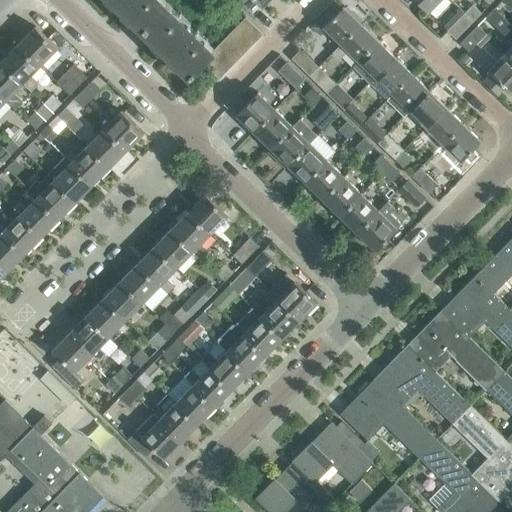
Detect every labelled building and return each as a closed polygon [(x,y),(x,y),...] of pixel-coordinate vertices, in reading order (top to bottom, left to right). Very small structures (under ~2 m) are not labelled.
[(108,0),(141,32),(168,5),(163,0),(108,0)] [(262,6),(268,0),(237,0),(248,10),(256,1),(262,6)] [(438,0),(416,0),(428,11),(438,0)] [(511,0),(502,0),(511,8),(511,6),(511,0)] [(472,22),(481,13),(472,4),(464,13),(472,22)] [(168,5),(141,32),(189,79),(204,63),(213,54),(216,51),(214,49),(203,39),(202,41),(195,34),(196,32),(168,5)] [(341,43),(360,23),(359,22),(359,19),(355,14),(352,14),(343,6),(335,15),(329,9),(311,27),(320,35),(326,28),(341,43)] [(494,25),(502,17),(494,8),(485,17),(494,25)] [(456,39),(472,22),(464,13),(447,30),(456,39)] [(236,26),(253,43),(262,34),(245,17),(236,26)] [(511,25),(502,17),(494,25),(509,40),(511,37),(511,38),(511,45),(505,53),(511,59),(511,25)] [(358,60),(378,40),(360,23),(341,43),(358,60)] [(476,44),(486,34),(477,25),(460,43),(469,51),(476,44)] [(35,26),(18,43),(40,65),(57,48),(35,26)] [(245,52),(253,43),(236,26),(228,35),(245,52)] [(486,34),(476,44),(480,48),(490,38),(486,34)] [(245,52),(228,35),(219,44),(237,60),(245,52)] [(370,82),(395,57),(378,40),(358,60),(353,65),(370,82)] [(40,65),(18,43),(1,61),(23,82),(23,83),(31,91),(39,83),(30,75),(40,65)] [(213,54),(228,69),(237,60),(219,44),(214,49),(216,51),(213,54)] [(309,75),(318,67),(301,50),(292,58),(309,75)] [(511,59),(505,53),(488,70),(491,73),(484,81),(498,94),(505,87),(511,93),(511,59)] [(213,54),(204,63),(219,78),(228,69),(213,54)] [(387,99),(412,73),(395,57),(370,82),(387,99)] [(23,82),(1,61),(0,61),(0,93),(6,99),(23,83),(23,82)] [(296,88),(305,79),(287,62),(278,71),(296,88)] [(70,94),(87,77),(74,64),(57,81),(70,94)] [(327,92),(335,84),(318,67),(309,75),(327,92)] [(409,110),(429,90),(412,73),(387,99),(404,116),(410,110),(409,110)] [(83,107),(100,90),(91,81),(74,98),(83,107)] [(344,109),(352,100),(335,84),(327,92),(344,109)] [(313,105),(322,96),(312,87),(304,96),(313,105)] [(427,127),(446,107),(429,90),(409,110),(410,110),(427,127)] [(253,131),(275,108),(258,91),(236,114),(253,131)] [(53,111),(62,102),(53,94),(44,103),(53,111)] [(361,126),(369,117),(352,100),(344,109),(361,126)] [(44,103),(36,111),(45,120),(53,111),(44,103)] [(330,122),(339,113),(330,104),(321,113),(330,122)] [(67,124),(75,115),(66,107),(57,116),(67,124)] [(446,107),(427,127),(444,144),(463,124),(446,107)] [(271,148),(292,125),(275,108),(253,131),(271,148)] [(98,119),(105,126),(128,148),(145,131),(122,109),(112,119),(105,112),(98,119)] [(36,128),(45,120),(36,111),(27,120),(36,128)] [(67,124),(57,116),(40,133),(49,141),(58,133),(57,131),(65,123),(66,124),(67,124)] [(378,142),(386,134),(369,117),(361,126),(378,142)] [(288,165),(310,142),(310,143),(317,135),(300,118),(293,126),(292,125),(271,148),(278,155),(275,157),(286,167),(288,165)] [(347,139),(356,130),(347,121),(338,130),(347,139)] [(463,124),(444,144),(461,160),(480,141),(463,124)] [(88,144),(110,166),(128,148),(105,126),(88,144)] [(19,146),(28,137),(19,128),(10,137),(19,146)] [(386,134),(378,142),(386,151),(395,142),(386,134)] [(365,155),(373,146),(364,137),(355,146),(365,155)] [(32,159),(41,150),(32,141),(24,150),(32,159)] [(288,165),(305,182),(327,160),(310,143),(310,142),(288,165)] [(65,156),(92,184),(110,166),(88,144),(76,156),(71,150),(65,156)] [(0,160),(2,163),(11,154),(2,146),(0,147),(0,160)] [(395,159),(403,167),(412,159),(403,150),(395,159)] [(382,172),(391,163),(381,154),(373,163),(382,172)] [(48,173),(76,201),(92,184),(65,156),(48,173)] [(15,176),(24,167),(15,159),(7,167),(15,176)] [(327,160),(305,182),(323,199),(345,176),(327,160)] [(391,181),(400,172),(391,163),(382,172),(391,181)] [(429,193),(438,184),(420,167),(412,176),(429,193)] [(37,196),(59,218),(76,201),(48,173),(39,183),(36,180),(28,189),(36,197),(37,196)] [(340,216),(362,193),(345,176),(323,199),(340,216)] [(417,206),(425,197),(407,180),(399,189),(417,206)] [(215,186),(207,195),(234,221),(242,212),(215,186)] [(205,193),(188,210),(211,232),(228,215),(205,193)] [(358,233),(379,211),(362,193),(340,216),(358,233)] [(42,236),(59,218),(37,196),(36,197),(27,206),(20,200),(13,207),(19,214),(42,236)] [(375,250),(397,228),(401,223),(391,214),(396,209),(388,202),(379,211),(358,233),(375,250)] [(171,228),(194,250),(201,257),(208,250),(201,242),(211,232),(188,210),(171,228)] [(19,214),(2,231),(25,253),(42,236),(19,214)] [(154,245),(177,267),(194,250),(171,228),(154,245)] [(0,263),(8,271),(25,253),(2,231),(0,233),(0,263)] [(241,263),(259,246),(250,237),(233,254),(241,263)] [(511,237),(475,275),(494,293),(511,274),(511,237)] [(177,267),(154,245),(137,262),(160,284),(169,292),(176,285),(167,277),(177,267)] [(255,276),(272,259),(263,250),(246,267),(255,276)] [(121,280),(143,302),(160,284),(137,262),(121,280)] [(225,280),(233,272),(224,263),(216,272),(225,280)] [(457,293),(460,296),(444,312),(469,337),(475,330),(472,327),(482,317),(511,346),(511,310),(509,308),(494,293),(475,275),(457,293)] [(238,294),(247,285),(238,276),(229,285),(238,294)] [(104,297),(126,319),(143,302),(121,280),(104,297)] [(208,298),(216,289),(207,280),(199,289),(208,298)] [(295,280),(278,298),(300,319),(317,302),(295,280)] [(283,337),(300,319),(278,298),(271,291),(254,308),(283,337)] [(221,311),(230,302),(221,293),(212,302),(221,311)] [(87,314),(109,336),(126,319),(104,297),(87,314)] [(191,315),(199,306),(191,297),(182,306),(191,315)] [(235,324),(244,332),(266,354),(273,347),(274,348),(283,339),(282,338),(283,337),(254,308),(252,307),(235,324)] [(174,332),(183,323),(168,309),(159,318),(174,332)] [(424,327),(426,330),(411,346),(435,371),(441,365),(438,361),(448,351),(487,390),(505,372),(469,337),(444,312),(441,309),(424,327)] [(204,328),(213,319),(204,310),(195,319),(204,328)] [(70,332),(92,354),(99,361),(106,353),(99,346),(109,336),(87,314),(70,332)] [(235,324),(219,341),(227,350),(249,371),(256,364),(257,365),(266,356),(265,355),(266,354),(244,332),(235,324)] [(187,345),(196,336),(187,327),(178,336),(187,345)] [(54,367),(72,385),(80,376),(75,371),(92,354),(70,332),(53,349),(62,358),(54,367)] [(157,349),(166,341),(157,332),(148,341),(157,349)] [(390,361),(393,364),(377,380),(402,405),(408,399),(405,396),(414,386),(454,424),(471,406),(435,371),(411,346),(408,343),(390,361)] [(170,363),(179,354),(170,345),(161,354),(170,363)] [(140,367),(149,358),(140,349),(131,358),(140,367)] [(248,372),(249,371),(227,350),(217,359),(209,351),(201,359),(232,389),(239,381),(240,382),(249,373),(248,372)] [(184,376),(215,406),(232,389),(201,359),(184,376)] [(154,380),(162,371),(153,362),(145,371),(154,380)] [(123,384),(132,375),(123,366),(114,375),(123,384)] [(40,378),(51,388),(68,405),(76,397),(48,370),(40,378)] [(511,378),(505,372),(487,390),(511,413),(511,433),(505,439),(511,445),(511,378)] [(115,393),(123,384),(114,375),(106,384),(115,393)] [(198,423),(215,406),(184,376),(167,393),(198,423)] [(340,412),(368,440),(374,433),(371,430),(381,420),(420,458),(438,441),(402,405),(377,380),(374,377),(356,396),(359,398),(343,414),(341,412),(340,412)] [(137,397),(145,388),(136,379),(127,388),(137,397)] [(128,406),(137,397),(127,388),(119,397),(128,406)] [(181,441),(198,423),(167,393),(157,404),(160,407),(153,413),(181,441)] [(0,511),(84,511),(101,495),(103,496),(41,434),(52,422),(44,415),(33,426),(25,419),(26,419),(25,418),(25,419),(5,400),(6,400),(5,399),(0,403),(0,511)] [(471,406),(454,424),(491,460),(481,471),(478,467),(472,474),(497,498),(511,483),(511,445),(505,439),(471,406)] [(128,439),(145,457),(154,448),(164,458),(181,441),(153,413),(128,439)] [(342,420),(336,426),(352,442),(358,436),(342,420)] [(294,459),(315,479),(332,463),(353,484),(373,463),(331,421),(294,459)] [(488,511),(500,501),(497,498),(472,474),(438,441),(420,458),(457,495),(447,505),(444,502),(438,508),(441,511),(488,511)] [(324,511),(337,500),(315,479),(294,459),(257,497),(272,511),(283,511),(295,500),(306,511),(324,511)] [(361,479),(349,491),(351,493),(359,501),(360,502),(372,489),(361,479)] [(397,511),(410,499),(394,483),(365,511),(397,511)]
